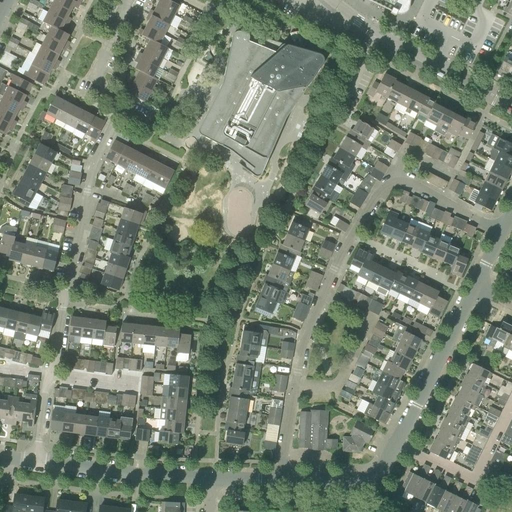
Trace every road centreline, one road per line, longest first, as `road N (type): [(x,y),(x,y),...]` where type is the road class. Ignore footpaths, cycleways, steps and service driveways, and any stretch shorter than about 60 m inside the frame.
road 1 (residential): [(35,461),(45,376),(93,162),(124,103),(86,83),(129,0)]
road 2 (residential): [(282,481),(307,332),(352,234),(392,174),(501,232)]
road 3 (residential): [(511,106),(377,36),(328,0)]
road 4 (residential): [(210,480),(35,461)]
road 5 (residential): [(474,286),(396,443)]
road 6 (residential): [(396,443),(372,477),(282,481)]
